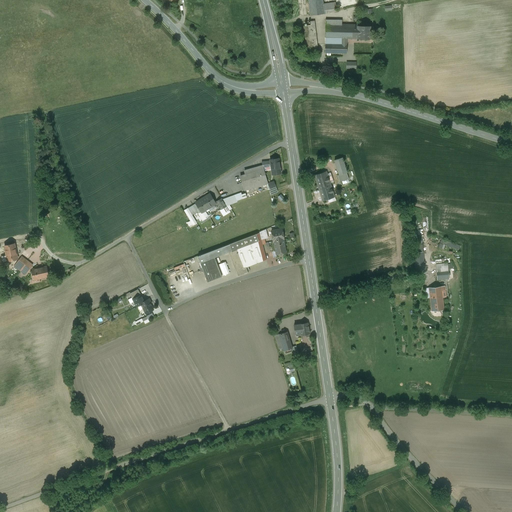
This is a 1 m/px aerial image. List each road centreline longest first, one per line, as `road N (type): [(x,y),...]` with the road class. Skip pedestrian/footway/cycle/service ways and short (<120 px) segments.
road 1 (unclassified): [(329,399),(0,509)]
road 2 (primary): [(329,399),(282,87)]
road 3 (tertiary): [(282,87),(361,96),(511,143)]
road 4 (unclassified): [(462,511),(367,404),(329,399)]
road 5 (tertiary): [(282,87),(224,82),(144,0)]
road 6 (track): [(511,416),(369,407)]
